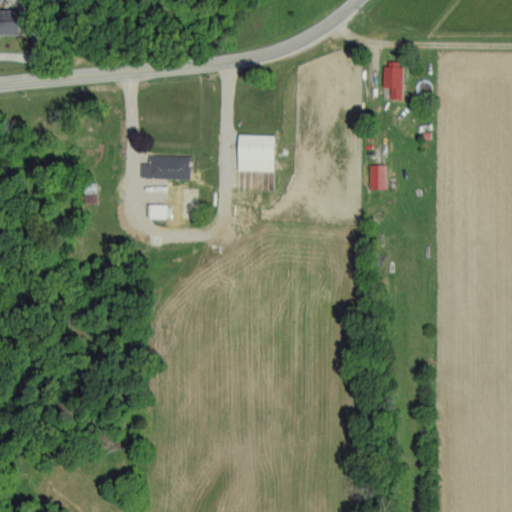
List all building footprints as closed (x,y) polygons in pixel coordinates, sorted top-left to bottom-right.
[(0,33),(21,34),(21,9),(0,8),(0,33)] [(391,86),(391,97),(402,98),(403,60),(385,60),(384,86),(391,86)] [(276,134),(240,133),(239,169),(275,170),(276,134)] [(140,176),(190,178),(190,155),(149,154),(149,162),(141,162),(140,176)] [(387,164),(370,163),(370,187),(387,188),(387,164)] [(167,203),(148,203),(148,217),(167,218),(167,203)]
